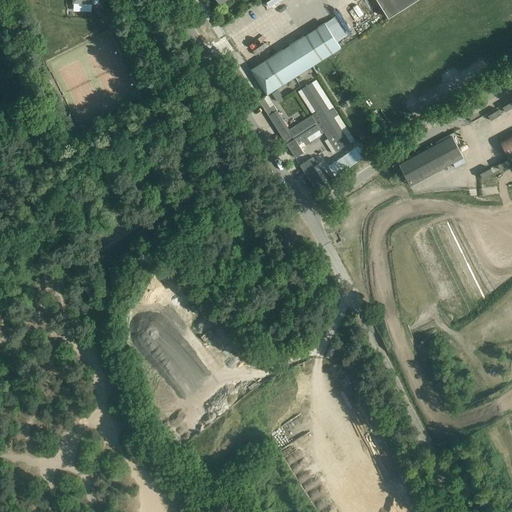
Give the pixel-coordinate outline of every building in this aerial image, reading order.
[(376,0),(388,17),(415,0),(376,0)] [(334,4),(324,8),(326,13),(336,9),(334,4)] [(341,48),(325,23),(297,40),(250,70),(267,95),(313,65),(315,64),(341,48)] [(354,140),(316,80),(298,91),(313,115),(289,130),(267,95),(259,100),(295,158),(303,152),(301,148),(324,133),(336,152),(354,140)] [(278,90),(273,93),(278,102),(284,98),(278,90)] [(494,119),(505,115),(502,108),(492,111),(494,119)] [(511,155),(511,131),(498,139),(508,158),(511,155)] [(463,157),(452,137),(399,165),(410,185),(463,157)] [(317,164),(312,157),(300,165),(316,190),(325,184),(313,166),(317,164)] [(483,178),(511,163),(509,158),(480,172),(483,178)] [(492,307),(482,314),(485,318),(495,310),(492,307)] [(423,345),(419,348),(427,357),(431,354),(423,345)]
